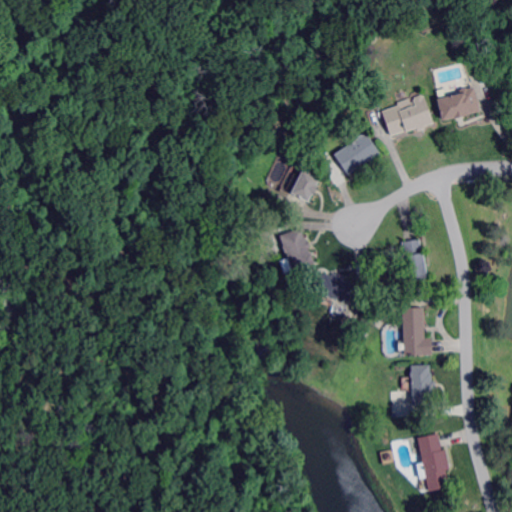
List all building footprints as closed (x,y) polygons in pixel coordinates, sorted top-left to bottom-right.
[(374,43),(366,37),(370,30),(379,36),(374,43)] [(481,110),(465,115),(455,117),(444,120),(438,99),(460,93),(460,91),(462,88),(467,87),(469,88),(475,86),(481,110)] [(434,122),(425,126),(425,128),(423,129),(421,129),(420,129),(419,130),(418,126),(393,135),(392,135),(384,113),(383,111),(400,105),(402,110),(409,107),(416,104),(414,100),(416,97),(422,95),(424,96),(425,96),(434,122)] [(275,136),(269,132),(274,124),(280,128),(275,136)] [(350,174),(349,172),(337,154),(338,153),(356,141),(362,137),(367,133),(368,133),(382,152),(364,164),(362,165),(350,174)] [(315,194),(313,194),(309,201),(307,200),(293,193),(292,192),(303,171),(304,168),(322,177),(318,185),(319,186),(317,190),(316,192),(315,194)] [(306,242),(308,241),(309,242),(309,243),(310,245),(310,246),(311,248),(309,249),(310,253),(311,253),(315,264),(286,273),(282,260),(287,258),(285,252),(283,246),(284,246),(280,236),(302,228),(303,230),(306,242)] [(424,253),(425,253),(427,264),(427,265),(428,266),(430,277),(411,281),(411,280),(408,264),(406,255),(404,242),(406,242),(411,241),(416,240),(421,239),(424,253)] [(334,275),(334,273),(335,273),(337,273),(341,274),(341,277),(356,281),(351,302),(333,298),(326,296),(318,294),(313,293),(318,271),(334,275)] [(426,338),(433,338),(433,341),(434,347),(434,353),(434,354),(406,355),(406,353),(406,341),(404,308),(425,307),(426,327),(426,330),(426,338)] [(379,319),(372,314),(375,310),(381,315),(379,319)] [(433,381),(437,381),(437,383),(437,386),(437,388),(434,388),(434,404),(414,405),(414,391),(414,389),(413,378),(413,365),(433,364),(433,381)] [(444,450),(446,450),(447,450),(451,467),(451,469),(448,470),(451,487),(430,491),(428,478),(422,479),(418,464),(424,462),(419,437),(440,433),(441,436),(443,446),(444,450)]
